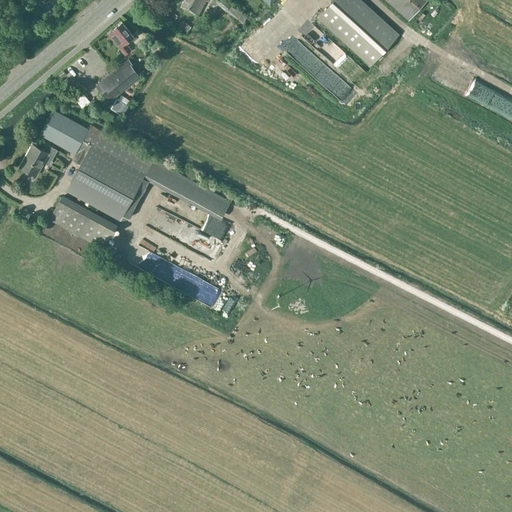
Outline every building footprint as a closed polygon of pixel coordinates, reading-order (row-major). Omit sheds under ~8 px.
[(208,0),(183,0),(180,6),(198,15),(204,0),(205,0),(208,1),(208,0)] [(246,16),(223,0),(214,0),(213,2),(225,11),(241,23),(246,16)] [(398,34),(360,0),(332,0),(317,17),(370,65),(398,34)] [(426,0),(385,0),(408,21),(426,0)] [(132,35),(122,21),(113,28),(113,29),(108,33),(124,54),(130,49),(124,42),(132,35)] [(185,23),(180,31),(186,34),(191,26),(185,23)] [(257,32),(268,43),(277,35),(281,39),(290,30),(284,23),(274,33),(265,24),(257,32)] [(318,33),(308,47),(359,88),(370,74),(318,33)] [(147,45),(155,51),(161,43),(153,37),(147,45)] [(282,57),(313,84),(322,74),(291,47),(282,57)] [(73,64),(78,72),(88,65),(82,58),(73,64)] [(133,69),(135,68),(128,60),(96,86),(106,98),(111,94),(113,96),(138,76),(133,69)] [(330,77),(319,88),(343,109),(353,98),(330,77)] [(74,94),(80,100),(85,94),(80,89),(74,94)] [(126,105),(116,99),(110,109),(120,115),(126,105)] [(87,130),(52,110),(38,135),(74,154),(71,160),(80,164),(69,183),(123,212),(145,171),(224,213),(230,202),(151,159),(89,126),(87,130)] [(57,150),(45,143),(42,149),(32,144),(19,167),(35,175),(42,162),(49,166),(57,150)] [(115,227),(60,196),(48,218),(103,248),(115,227)] [(189,246),(202,252),(217,219),(197,210),(199,207),(180,199),(177,206),(170,203),(168,208),(156,202),(154,207),(201,228),(199,233),(196,232),(189,246)] [(153,225),(160,228),(162,222),(155,220),(153,225)] [(220,290),(212,307),(219,310),(227,293),(220,290)] [(233,302),(240,305),(243,295),(237,293),(233,302)]
